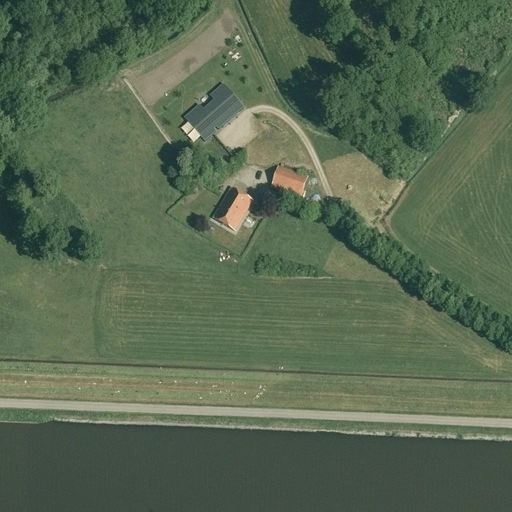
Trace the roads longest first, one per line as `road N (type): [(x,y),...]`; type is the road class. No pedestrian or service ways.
road 1 (unclassified): [(511,422),(0,401)]
road 2 (unknown): [(326,212),(304,146),(276,117),(253,113)]
